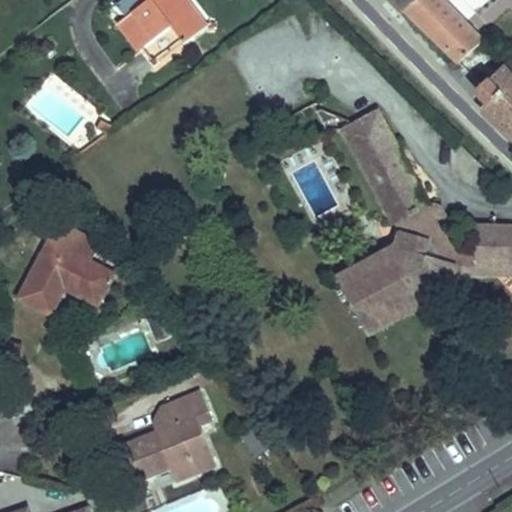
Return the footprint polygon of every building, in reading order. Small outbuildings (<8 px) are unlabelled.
[(124,0),(118,5),(127,17),(149,0),(124,0)] [(119,23),(140,50),(153,68),(206,28),(185,0),(184,0),(182,0),(178,3),(175,0),(149,0),(127,17),(119,23)] [(416,0),(394,0),(405,11),(416,0)] [(459,63),(483,40),(443,0),(416,0),(405,11),(459,63)] [(511,72),(505,65),(478,92),(511,124),(511,72)] [(511,131),(511,124),(490,104),(486,107),(511,131)] [(342,130),(393,225),(396,224),(401,232),(399,233),(395,244),(337,276),(369,336),(428,304),(426,301),(451,287),(455,274),(511,275),(511,225),(476,224),(476,249),(463,249),(431,239),(441,208),(430,204),(379,110),(342,130)] [(97,129),(105,133),(109,124),(102,120),(97,129)] [(431,239),(463,249),(441,208),(431,239)] [(19,299),(51,316),(60,298),(59,298),(64,288),(65,289),(98,306),(115,275),(91,262),(101,244),(60,222),(19,299)] [(0,347),(0,370),(11,374),(22,345),(3,338),(0,347)] [(194,376),(207,371),(204,365),(191,370),(194,376)] [(147,458),(153,474),(171,467),(177,481),(216,465),(200,425),(213,420),(202,392),(162,407),(170,427),(157,432),(127,444),(135,463),(147,458)] [(157,432),(170,427),(162,407),(154,425),(157,432)] [(241,437),(257,458),(270,448),(254,427),(241,437)] [(135,463),(141,479),(153,474),(147,458),(135,463)]
